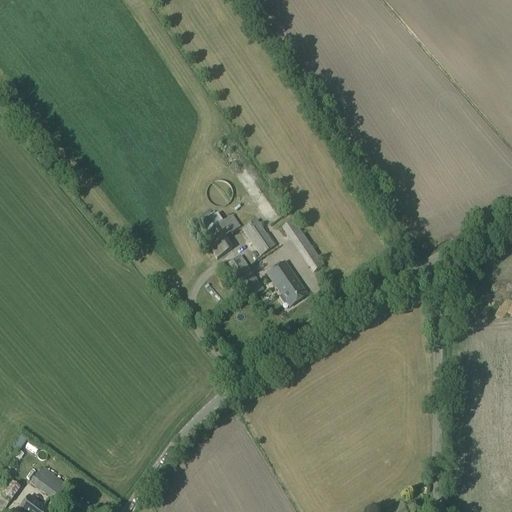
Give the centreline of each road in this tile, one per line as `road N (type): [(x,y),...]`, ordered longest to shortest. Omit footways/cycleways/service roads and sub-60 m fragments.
road 1 (unclassified): [(118,511),(171,443),(237,379),(423,267)]
road 2 (track): [(240,0),(423,267)]
road 3 (unclassified): [(437,511),(434,288),(423,267)]
